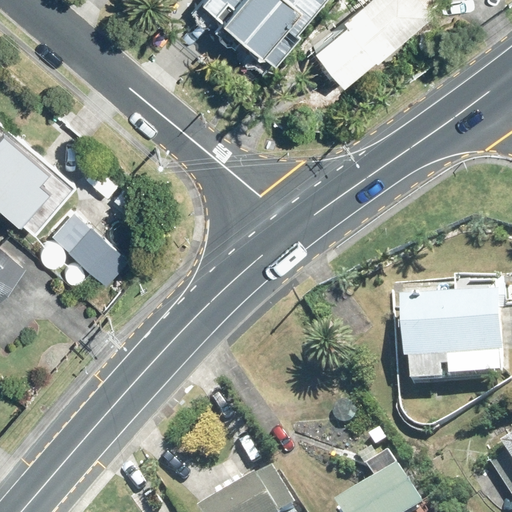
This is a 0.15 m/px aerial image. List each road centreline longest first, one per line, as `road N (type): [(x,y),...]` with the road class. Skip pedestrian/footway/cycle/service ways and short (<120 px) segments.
road 1 (primary): [(20,511),(182,330),(294,227)]
road 2 (residential): [(27,0),(294,227)]
road 3 (primary): [(294,227),(511,76)]
